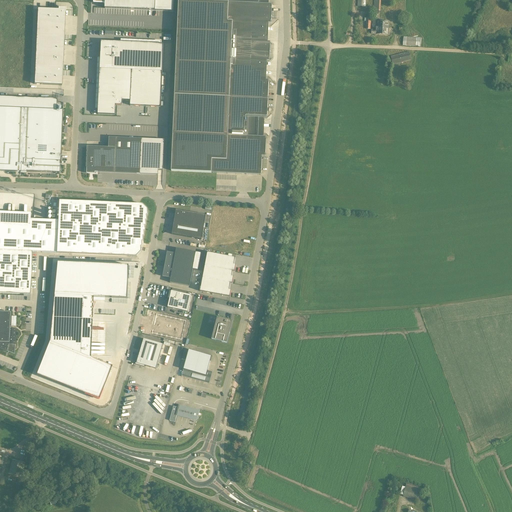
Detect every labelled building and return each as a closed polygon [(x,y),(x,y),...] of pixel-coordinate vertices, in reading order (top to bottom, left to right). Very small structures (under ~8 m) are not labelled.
[(95,0),(95,5),(109,6),(109,14),(168,16),(168,0),(95,0)] [(273,24),(272,4),(258,4),(257,0),(177,0),(171,173),(259,177),(260,159),(264,159),(265,138),(261,138),(245,138),(245,120),(265,122),(269,80),(266,80),(267,63),(270,63),(270,42),(268,42),(268,24),(273,24)] [(57,9),(37,8),(33,83),(61,85),(65,8),(58,7),(57,9)] [(389,35),(389,20),(372,20),(372,34),(389,35)] [(421,46),(421,37),(403,37),(403,46),(421,46)] [(98,109),(98,114),(98,115),(115,115),(116,105),(122,106),(122,101),(130,101),(130,106),(161,107),(163,44),(161,44),(121,42),(113,42),(101,41),(100,53),(100,58),(98,109)] [(394,64),(411,60),(409,52),(392,55),(394,64)] [(60,165),(62,110),(0,107),(0,171),(26,173),(26,172),(51,173),(51,171),(59,171),(59,165),(60,165)] [(88,146),(86,172),(140,174),(141,139),(109,137),(108,147),(88,146)] [(159,139),(142,138),(140,175),(157,175),(159,139)] [(206,215),(176,210),(172,234),(201,240),(206,215)] [(249,246),(251,234),(254,222),(214,214),(210,239),(241,245),(249,246)] [(32,252),(56,253),(58,221),(0,218),(0,250),(32,252)] [(0,292),(30,294),(32,252),(0,250),(0,292)] [(235,271),(236,265),(234,264),(235,258),(207,253),(205,266),(233,271),(235,271)] [(102,390),(112,367),(90,358),(92,310),(92,301),(93,297),(127,299),(129,266),(56,262),(49,342),(36,375),(84,394),(98,399),(102,390)] [(170,283),(189,286),(193,269),(166,265),(164,275),(171,277),(170,283)] [(230,283),(232,283),(234,276),(232,276),(233,271),(205,266),(203,278),(230,283)] [(200,291),(230,296),(231,290),(229,290),(230,283),(203,278),(200,291)] [(169,299),(167,308),(188,312),(192,296),(170,291),(168,299),(169,299)] [(10,312),(0,312),(0,349),(6,352),(6,351),(13,353),(13,345),(15,345),(16,329),(9,329),(10,312)] [(152,333),(181,340),(185,321),(156,314),(152,333)] [(217,317),(211,339),(227,343),(229,335),(227,335),(231,321),(217,317)] [(144,339),(137,363),(156,369),(163,345),(144,339)] [(187,356),(182,376),(185,377),(209,383),(211,372),(207,371),(212,356),(188,352),(187,356)] [(178,408),(176,416),(177,416),(198,422),(201,412),(179,405),(178,408)] [(176,416),(178,408),(173,406),(169,421),(175,423),(177,416),(176,416)] [(11,460),(7,473),(21,477),(25,463),(11,460)] [(407,483),(406,486),(402,497),(419,502),(423,488),(407,483)]
